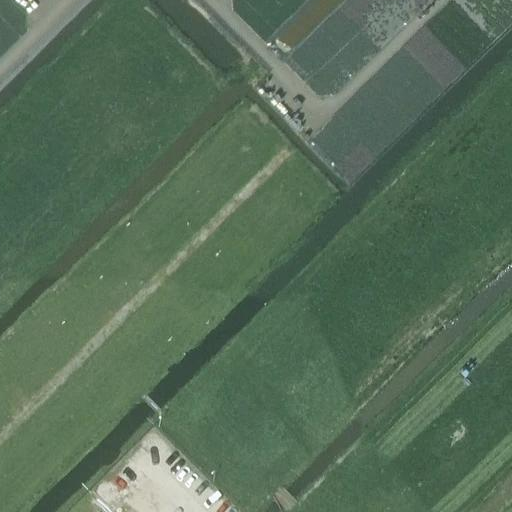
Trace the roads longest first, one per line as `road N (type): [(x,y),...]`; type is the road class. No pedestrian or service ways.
road 1 (track): [(0,439),(442,0)]
road 2 (unknown): [(0,103),(102,0)]
